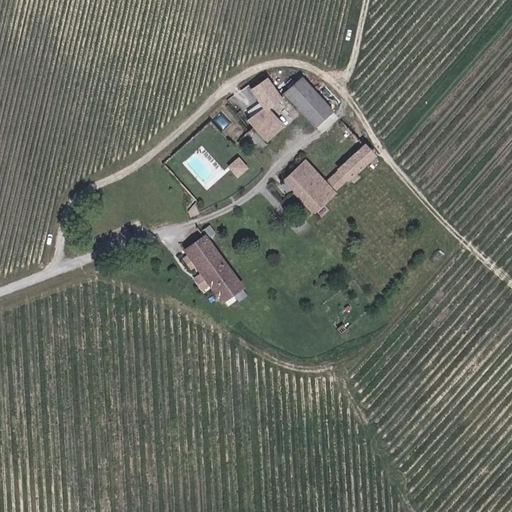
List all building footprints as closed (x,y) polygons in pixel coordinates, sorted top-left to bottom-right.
[(334,115),(303,78),(285,93),(316,130),(334,115)] [(254,90),(267,107),(281,96),(267,79),(254,90)] [(250,115),(263,107),(260,102),(247,110),(250,115)] [(283,129),(267,108),(250,121),(265,142),(283,129)] [(222,114),(216,118),(221,127),(228,122),(222,114)] [(240,164),(251,178),(281,155),(270,141),(240,164)] [(359,171),(375,158),(365,146),(339,168),(345,175),(331,187),(307,161),(287,179),(315,210),(335,193),(339,197),(346,193),(341,187),(352,178),(357,183),(363,177),(359,171)] [(185,248),(223,301),(242,288),(204,235),(185,248)]
